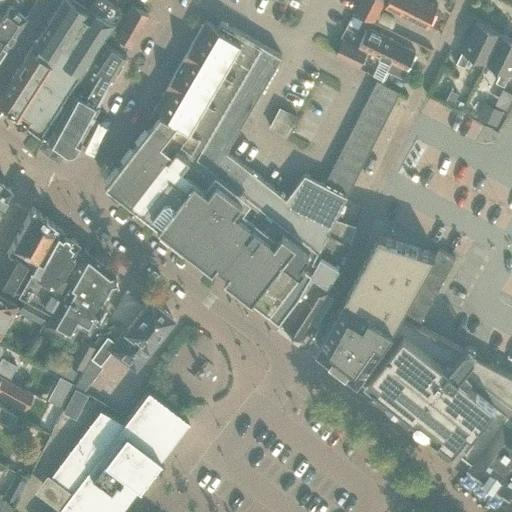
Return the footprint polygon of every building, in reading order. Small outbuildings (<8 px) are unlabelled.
[(60,0),(0,95),(0,103),(45,136),(72,89),(102,39),(120,8),(105,0),(94,0),(90,7),(78,0),(60,0)] [(359,0),(354,11),(355,11),(375,21),(385,0),(359,0)] [(387,0),(385,6),(427,26),(438,5),(428,0),(387,0)] [(147,13),(140,9),(132,4),(114,35),(129,44),(147,13)] [(0,13),(0,56),(27,17),(9,5),(2,15),(0,13)] [(162,112),(227,150),(282,55),(221,20),(217,27),(205,20),(169,82),(177,86),(162,112)] [(470,55),(486,62),(500,33),(476,21),(457,62),(465,66),(470,55)] [(406,67),(407,67),(415,51),(401,44),(401,43),(367,26),(358,45),(391,61),(387,69),(401,77),(406,67)] [(511,69),(511,38),(500,33),(486,62),(501,70),(496,81),(504,85),(510,74),(511,69)] [(102,39),(72,89),(97,103),(125,54),(124,53),(103,40),(102,39)] [(335,53),(360,65),(366,53),(341,41),(335,53)] [(227,150),(162,112),(106,183),(214,267),(219,260),(230,269),(225,275),(280,318),(300,290),(301,291),(308,280),(307,280),(319,261),(315,259),(336,219),(335,219),(399,91),(377,80),(325,182),(305,172),(287,196),(227,150)] [(45,136),(64,150),(74,147),(97,103),(72,89),(45,136)] [(278,106),(271,120),(289,128),(296,114),(278,106)] [(0,206),(10,189),(0,181),(0,206)] [(7,253),(10,255),(30,266),(54,224),(32,207),(7,253)] [(308,280),(301,291),(282,320),(305,338),(337,285),(356,225),(336,219),(315,259),(319,261),(307,280),(308,280)] [(42,306),(74,250),(78,243),(55,225),(17,292),(42,306)] [(435,253),(379,235),(318,346),(317,347),(357,378),(358,377),(435,253)] [(88,329),(116,279),(114,271),(84,248),(65,281),(71,284),(65,294),(60,291),(50,308),(52,309),(44,323),(71,338),(79,324),(88,329)] [(511,405),(511,374),(475,355),(476,351),(474,348),(471,346),(467,347),(464,349),(419,324),(455,257),(439,248),(435,253),(358,377),(374,390),(373,391),(410,420),(411,419),(431,435),(430,436),(455,456),(458,452),(472,462),(511,405)] [(30,266),(10,255),(0,272),(0,282),(16,291),(30,266)] [(0,331),(15,304),(4,298),(0,295),(0,331)] [(39,322),(46,310),(24,297),(17,309),(39,322)] [(147,347),(171,316),(149,299),(110,348),(101,342),(90,357),(100,364),(110,351),(134,369),(150,349),(147,347)] [(94,346),(81,339),(69,361),(82,368),(94,346)] [(79,373),(49,356),(44,365),(74,381),(79,373)] [(0,371),(9,376),(15,365),(0,357),(0,371)] [(31,369),(25,386),(46,393),(53,376),(31,369)] [(0,394),(1,395),(24,408),(33,393),(0,375),(0,394)] [(73,382),(59,375),(53,388),(67,395),(73,382)] [(79,375),(74,384),(82,389),(89,381),(79,375)] [(54,511),(119,511),(188,421),(147,390),(123,422),(99,409),(50,475),(71,491),(54,511)] [(511,405),(472,462),(468,467),(484,477),(483,478),(493,485),(494,485),(509,495),(510,493),(511,490),(511,405)] [(26,480),(14,474),(3,496),(14,502),(26,480)] [(0,499),(0,511),(7,511),(11,505),(0,499)]
